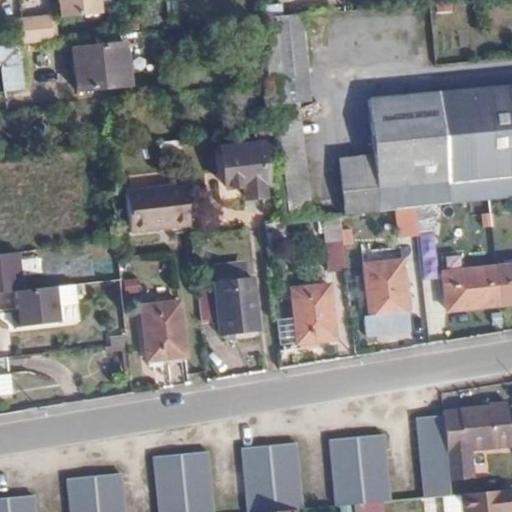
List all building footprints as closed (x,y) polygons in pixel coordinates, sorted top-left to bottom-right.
[(97,14),(95,0),(56,0),(58,17),(97,14)] [(266,80),(307,76),(301,14),(260,18),(265,63),(266,80)] [(21,44),(50,41),(48,16),(18,19),(21,44)] [(128,85),(124,44),(76,49),(78,72),(74,72),(76,90),(128,85)] [(0,92),(15,91),(10,45),(0,45),(0,92)] [(231,84),(266,80),(265,63),(230,67),(231,84)] [(268,103),(296,101),(309,100),(307,76),(266,80),(268,103)] [(511,83),(370,96),(375,154),(342,158),(347,213),(371,211),(395,209),(413,207),(431,205),(511,195),(511,83)] [(272,138),(280,220),(306,217),(296,101),(268,103),(271,130),(272,138)] [(254,139),(272,138),(271,130),(254,132),(254,139)] [(181,139),(160,142),(160,155),(182,153),(181,139)] [(225,186),(244,184),(264,182),(266,182),(262,143),(222,147),(225,186)] [(264,182),(244,184),(245,196),(264,194),(264,182)] [(130,230),(190,224),(185,184),(126,190),(130,230)] [(413,207),(416,234),(433,232),(431,205),(413,207)] [(397,240),(417,239),(416,234),(413,207),(395,209),(397,240)] [(324,248),(343,247),(339,214),(321,216),(324,248)] [(406,316),(400,261),(364,265),(370,320),(406,316)] [(511,262),(495,264),(500,305),(511,303),(511,262)] [(447,310),(500,305),(495,264),(443,270),(447,310)] [(197,295),(201,328),(220,327),(220,335),(257,331),(252,277),(216,281),(216,293),(197,295)] [(74,296),(73,284),(13,290),(17,325),(56,321),(55,306),(70,304),(69,296),(74,296)] [(332,340),(327,285),(291,289),(296,343),(332,340)] [(0,310),(9,311),(9,296),(0,296),(0,310)] [(147,359),(184,356),(178,301),(142,305),(147,359)] [(0,392),(10,392),(8,372),(0,372),(0,392)] [(485,407),(439,411),(440,417),(445,480),(472,478),(470,452),(508,448),(504,403),(485,404),(485,407)] [(445,480),(440,417),(414,420),(421,498),(447,495),(445,480)] [(334,506),(386,501),(380,434),(328,439),(334,506)] [(240,448),(246,511),(274,511),(284,511),(295,510),(299,510),(293,443),(240,448)] [(153,456),(157,511),(208,511),(203,451),(153,456)] [(67,478),(70,511),(121,511),(118,473),(67,478)] [(511,509),(511,502),(511,489),(493,491),(460,494),(461,511),(504,511),(505,510),(511,509)] [(0,496),(0,511),(32,511),(31,493),(0,496)]
